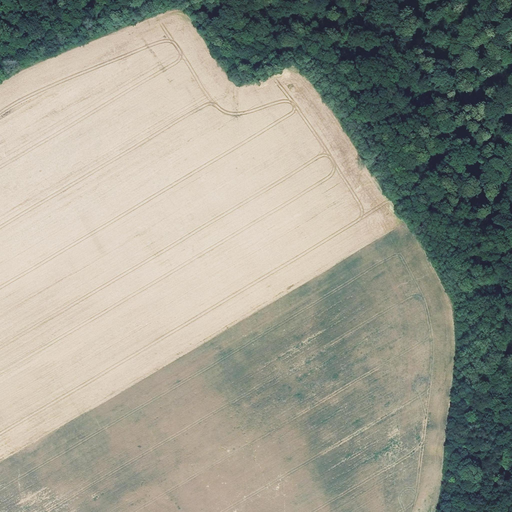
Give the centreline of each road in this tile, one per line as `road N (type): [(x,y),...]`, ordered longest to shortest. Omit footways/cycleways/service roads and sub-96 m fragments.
road 1 (track): [(278,47),(342,88),(397,186),(336,0)]
road 2 (track): [(397,186),(456,270),(474,313),(450,511)]
road 3 (track): [(467,0),(501,88),(500,152),(511,168)]
road 4 (track): [(212,0),(278,47),(260,0)]
road 5 (track): [(429,0),(472,117)]
